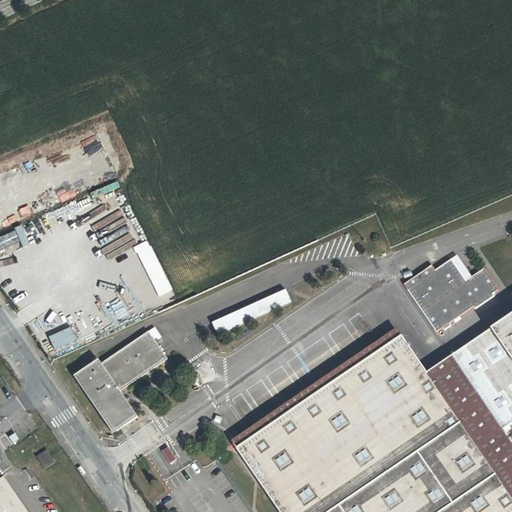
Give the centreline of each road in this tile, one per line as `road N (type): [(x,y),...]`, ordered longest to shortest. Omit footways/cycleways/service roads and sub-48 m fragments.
road 1 (unknown): [(103,474),(389,276),(511,222)]
road 2 (residential): [(129,511),(0,326)]
